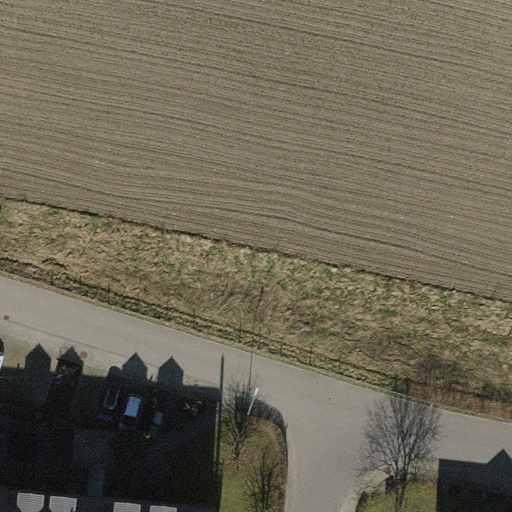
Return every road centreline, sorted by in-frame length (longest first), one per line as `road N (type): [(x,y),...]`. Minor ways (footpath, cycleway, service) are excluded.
road 1 (residential): [(0,302),(353,419)]
road 2 (residential): [(353,419),(511,450)]
